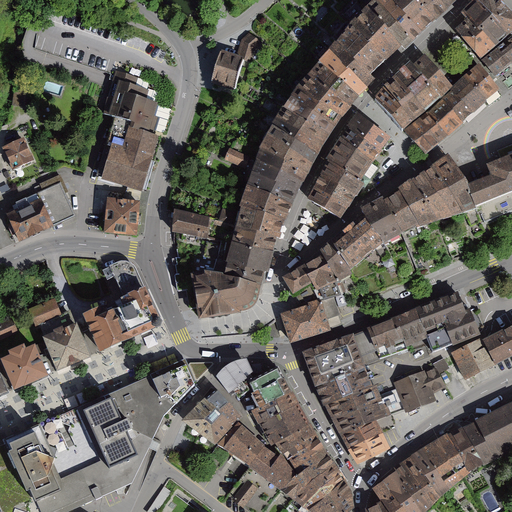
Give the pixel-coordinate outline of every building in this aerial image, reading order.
[(403,54),(422,36),(382,0),(365,17),(401,51),(403,54)] [(429,30),(398,0),(382,0),(422,36),(429,30)] [(398,0),(429,30),(435,24),(408,0),(398,0)] [(408,0),(435,24),(447,12),(434,0),(408,0)] [(452,0),(434,0),(447,12),(456,3),(452,0)] [(477,0),(474,3),(511,39),(511,38),(511,17),(495,0),(477,0)] [(496,50),(511,39),(474,3),(460,16),(468,24),(496,50)] [(387,67),(401,51),(365,17),(351,32),(385,65),(387,67)] [(496,50),(468,24),(456,34),(480,62),(496,50)] [(371,79),(385,65),(351,32),(336,48),(371,79)] [(226,56),(221,54),(216,72),(213,86),(236,94),(240,80),(260,58),(264,43),(251,36),(242,42),(237,59),(226,56)] [(497,81),(511,69),(511,45),(483,64),(497,81)] [(376,83),(371,79),(336,48),(328,55),(330,57),(366,93),(376,83)] [(330,57),(324,63),(362,100),(366,93),(330,57)] [(427,57),(410,69),(440,104),(442,101),(451,93),(453,91),(427,57)] [(318,69),(358,103),(362,100),(324,63),(318,69)] [(318,69),(309,77),(350,111),(351,112),(358,103),(318,69)] [(410,69),(396,83),(425,118),(428,115),(440,104),(410,69)] [(486,104),(500,93),(479,69),(464,81),(486,104)] [(309,77),(300,87),(341,123),(350,111),(309,77)] [(131,125),(149,136),(152,125),(156,126),(159,117),(155,116),(162,91),(117,79),(108,113),(111,114),(110,119),(131,125)] [(473,116),(486,104),(464,81),(453,91),(451,93),(473,116)] [(396,83),(386,92),(415,126),(425,118),(396,83)] [(300,87),(290,102),(334,131),(336,133),(342,125),(341,123),(300,87)] [(376,102),(405,135),(415,126),(386,92),(376,102)] [(462,126),(473,116),(451,93),(442,101),(462,126)] [(447,140),(462,126),(442,101),(440,104),(428,115),(447,140)] [(330,140),(334,131),(290,102),(283,113),(307,131),(330,140)] [(307,131),(283,113),(276,123),(300,140),(322,152),(330,140),(307,131)] [(427,158),(447,140),(428,115),(425,118),(415,126),(405,135),(427,158)] [(348,131),(349,133),(364,148),(382,155),(391,143),(374,134),(358,118),(348,131)] [(318,161),(322,152),(300,140),(276,123),(272,131),(295,149),(318,161)] [(149,136),(131,125),(124,150),(113,147),(103,182),(145,193),(160,139),(149,136)] [(312,170),(318,161),(295,149),(272,131),(267,140),(290,159),(312,170)] [(349,133),(342,142),(372,165),(371,167),(373,168),(383,156),(382,155),(364,148),(349,133)] [(26,140),(5,150),(15,171),(35,162),(26,140)] [(302,185),(312,170),(290,159),(267,140),(255,165),(302,185)] [(326,166),(359,187),(371,167),(372,165),(342,142),(341,142),(326,166)] [(251,159),(230,150),(228,157),(225,162),(246,170),(251,159)] [(426,166),(427,169),(457,214),(477,207),(468,185),(449,155),(447,152),(426,166)] [(511,156),(489,166),(493,175),(468,185),(477,207),(484,223),(511,211),(511,156)] [(251,176),(296,197),(302,185),(255,165),(251,176)] [(317,186),(352,204),(361,188),(359,187),(326,166),(317,186)] [(427,169),(414,177),(443,219),(457,214),(427,169)] [(20,213),(8,218),(19,245),(52,231),(50,227),(76,216),(71,204),(74,203),(63,176),(36,187),(39,195),(16,205),(20,213)] [(246,190),(291,207),(296,197),(251,176),(246,190)] [(414,177),(405,182),(428,223),(443,219),(414,177)] [(401,190),(395,193),(414,228),(428,223),(405,182),(399,187),(401,190)] [(308,206),(340,223),(352,204),(317,186),(308,206)] [(239,212),(285,224),(291,207),(246,190),(239,212)] [(383,200),(401,235),(414,228),(395,193),(383,200)] [(381,196),(360,207),(365,219),(383,247),(386,245),(401,235),(383,200),(381,196)] [(141,204),(108,201),(105,232),(139,235),(141,204)] [(277,239),(280,240),(285,224),(239,212),(236,227),(277,239)] [(177,214),(173,236),(178,237),(206,242),(210,220),(177,214)] [(341,228),(346,235),(333,244),(353,276),(383,247),(365,219),(356,224),(353,219),(341,228)] [(236,227),(231,247),(275,258),(280,240),(277,239),(236,227)] [(206,242),(178,237),(181,257),(175,258),(178,274),(175,274),(178,292),(194,289),(194,284),(222,281),(225,270),(231,247),(206,242)] [(353,276),(333,244),(321,257),(322,261),(334,281),(337,289),(338,290),(353,282),(351,278),(353,276)] [(231,247),(225,270),(245,275),(264,279),(269,281),(270,276),(275,258),(231,247)] [(117,262),(108,266),(122,299),(145,291),(135,270),(129,264),(124,261),(117,262)] [(322,261),(321,261),(299,274),(283,285),(293,302),(312,293),(318,299),(328,294),(336,290),(337,289),(334,281),(322,261)] [(260,291),(264,279),(245,275),(225,270),(222,281),(260,291)] [(197,306),(199,322),(240,318),(252,313),(257,306),(260,291),(222,281),(194,284),(194,289),(195,294),(191,294),(192,307),(194,307),(197,306)] [(105,305),(122,342),(154,328),(157,317),(145,291),(122,299),(105,305)] [(293,302),(299,308),(323,301),(318,299),(312,293),(293,302)] [(323,301),(332,330),(346,325),(340,308),(337,296),(323,301)] [(459,297),(416,313),(427,338),(444,330),(448,339),(429,347),(433,357),(452,350),(455,355),(482,341),(467,306),(462,308),(459,297)] [(299,308),(280,314),(289,343),(324,332),(332,330),(323,301),(299,308)] [(39,328),(63,318),(56,302),(32,312),(39,328)] [(80,317),(96,354),(122,342),(105,305),(80,317)] [(416,313),(396,322),(405,348),(407,354),(430,344),(427,338),(416,313)] [(0,342),(20,333),(14,319),(0,325),(0,342)] [(396,322),(354,338),(363,363),(405,348),(396,322)] [(41,340),(54,373),(90,359),(77,325),(41,340)] [(511,361),(511,328),(483,343),(496,370),(511,361)] [(324,411),(327,410),(372,390),(363,363),(354,338),(302,356),(302,364),(324,411)] [(496,370),(483,343),(482,341),(455,355),(467,384),(496,370)] [(0,362),(13,393),(49,377),(36,347),(27,351),(25,347),(8,354),(10,358),(0,362)] [(185,360),(151,376),(161,398),(167,395),(177,404),(195,385),(193,380),(196,379),(197,381),(199,380),(214,365),(214,363),(212,362),(191,363),(190,364),(189,365),(188,366),(185,360)] [(247,390),(256,385),(247,364),(235,366),(224,372),(215,383),(229,401),(234,399),(238,403),(250,395),(247,390)] [(260,413),(292,394),(280,371),(256,385),(247,390),(250,395),(260,413)] [(427,373),(394,385),(406,415),(437,403),(434,395),(444,391),(435,373),(427,376),(427,373)] [(161,398),(151,376),(109,394),(121,421),(128,419),(132,429),(154,439),(165,416),(177,404),(167,395),(161,398)] [(372,390),(327,410),(343,439),(378,425),(390,419),(377,388),(372,390)] [(88,403),(81,406),(105,459),(109,468),(137,456),(126,432),(132,429),(128,419),(121,421),(109,394),(88,403)] [(311,429),(292,394),(260,413),(255,415),(278,449),(311,429)] [(182,425),(219,449),(238,426),(244,419),(212,396),(182,425)] [(82,470),(105,459),(81,406),(58,417),(61,423),(65,425),(70,426),(68,431),(75,445),(72,447),(82,470)] [(511,408),(450,439),(469,474),(511,451),(511,408)] [(52,470),(57,481),(82,470),(72,447),(69,448),(62,434),(58,432),(59,427),(61,423),(58,417),(53,419),(41,424),(51,446),(58,449),(52,470)] [(51,446),(41,424),(40,423),(3,440),(5,444),(27,492),(31,490),(37,502),(62,491),(57,481),(52,470),(58,449),(51,446)] [(378,425),(343,439),(358,468),(391,452),(378,425)] [(280,460),(238,426),(219,449),(263,480),(280,460)] [(105,459),(82,470),(95,500),(133,483),(151,444),(154,439),(132,429),(126,432),(137,456),(109,468),(105,459)] [(311,429),(278,449),(283,457),(300,480),(328,459),(311,429)] [(450,439),(448,435),(423,452),(449,492),(471,479),(469,474),(450,439)] [(27,492),(5,444),(0,446),(0,507),(2,511),(41,511),(37,502),(31,490),(27,492)] [(449,492),(423,452),(401,466),(403,468),(432,510),(449,492)] [(280,460),(263,480),(282,495),(300,480),(283,457),(280,460)] [(282,495),(305,511),(313,511),(345,484),(328,459),(300,480),(282,495)] [(429,511),(432,510),(403,468),(372,493),(381,505),(378,508),(381,511),(429,511)] [(82,470),(57,481),(62,491),(37,502),(41,511),(54,511),(69,511),(95,500),(82,470)] [(259,491),(248,483),(234,502),(245,510),(259,491)] [(345,484),(313,511),(349,511),(353,508),(352,492),(345,484)] [(158,511),(171,491),(165,487),(149,511),(158,511)]
